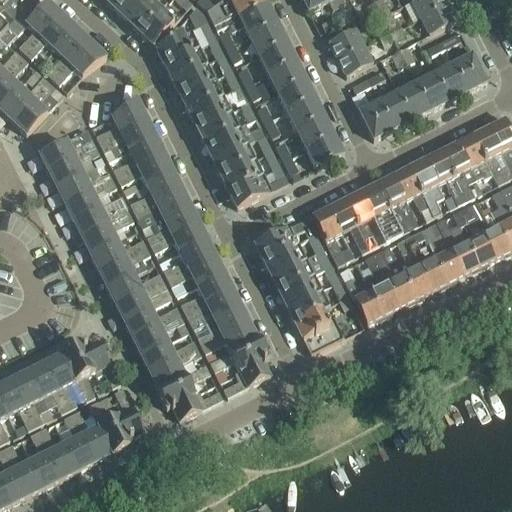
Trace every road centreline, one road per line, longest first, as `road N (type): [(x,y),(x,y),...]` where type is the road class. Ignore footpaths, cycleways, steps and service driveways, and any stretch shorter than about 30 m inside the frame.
road 1 (residential): [(228,243),(140,72),(70,0)]
road 2 (residential): [(48,511),(301,385)]
road 3 (residential): [(301,385),(511,278)]
road 4 (residential): [(367,168),(284,0)]
road 5 (residential): [(367,168),(511,96)]
road 6 (residential): [(301,385),(228,243)]
road 7 (residential): [(228,243),(367,168)]
